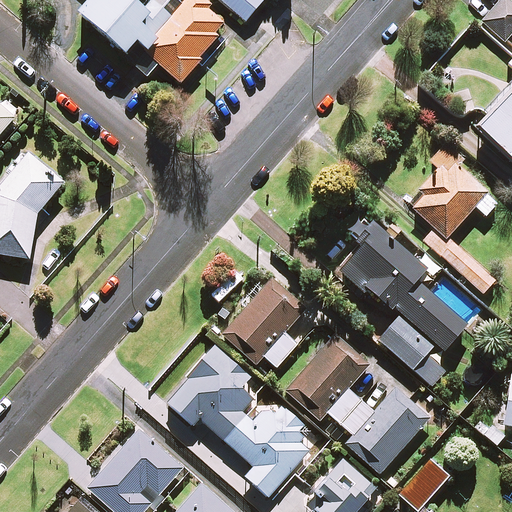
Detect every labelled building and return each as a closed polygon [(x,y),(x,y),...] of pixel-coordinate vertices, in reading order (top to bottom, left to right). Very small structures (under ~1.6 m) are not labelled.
[(124,0),(93,0),(78,18),(125,59),(136,47),(144,54),(133,67),(146,79),(157,67),(179,86),(228,29),(194,0),(188,0),(182,7),(173,0),(152,0),(141,14),(124,0)] [(265,1),(263,0),(216,0),(244,25),(265,1)] [(511,5),(505,0),(500,0),(481,24),(505,45),(511,36),(511,5)] [(511,88),(472,130),(511,168),(511,88)] [(0,107),(0,136),(17,116),(3,104),(0,107)] [(411,211),(432,230),(421,242),(480,298),(495,282),(448,238),(474,209),(484,219),(496,206),(456,169),(462,163),(444,147),(428,164),(437,172),(417,193),(423,198),(411,211)] [(62,185),(28,157),(0,192),(0,257),(29,263),(36,218),(62,185)] [(425,273),(360,216),(346,232),(362,247),(338,274),(362,296),(366,292),(398,320),(378,343),(431,389),(445,373),(426,357),(434,348),(442,355),(466,328),(416,284),(425,273)] [(305,311),(270,281),(221,337),(255,367),(263,358),(276,370),(296,347),(283,335),(305,311)] [(368,367),(334,337),(284,393),(318,424),(326,415),(353,438),(345,447),(378,477),(428,421),(394,391),(373,414),(347,391),(368,367)] [(275,417),(266,409),(252,425),(241,415),(252,402),(239,391),(250,379),(214,348),(165,405),(193,428),(198,422),(253,469),(245,480),(268,500),(308,453),(298,444),(309,432),(285,411),(282,409),(275,417)] [(511,376),(510,376),(501,427),(511,429),(511,376)] [(182,471),(138,432),(87,490),(111,511),(145,511),(150,506),(139,496),(147,487),(158,497),(182,471)] [(417,511),(447,479),(427,461),(397,494),(417,511)] [(373,493),(345,467),(314,501),(325,511),(368,511),(370,510),(364,504),(373,493)] [(229,511),(200,486),(177,511),(229,511)] [(97,511),(82,499),(70,511),(97,511)]
